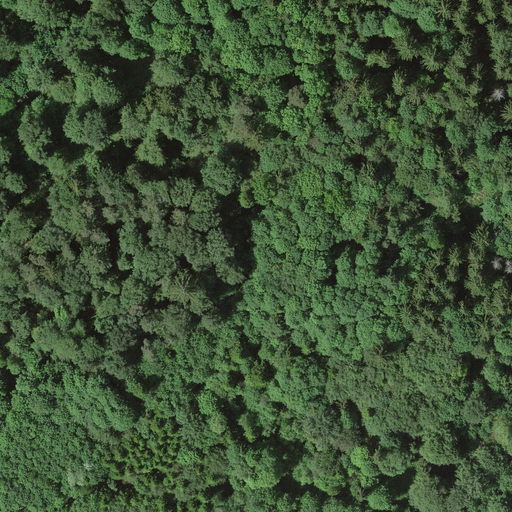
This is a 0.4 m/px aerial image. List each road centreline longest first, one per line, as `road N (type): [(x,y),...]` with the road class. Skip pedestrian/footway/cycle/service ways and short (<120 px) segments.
road 1 (track): [(511,109),(470,95),(168,55),(106,62),(48,81),(0,112)]
road 2 (track): [(44,511),(168,457),(239,460)]
